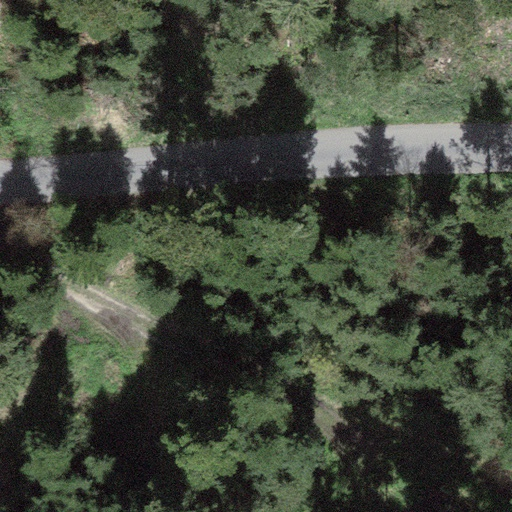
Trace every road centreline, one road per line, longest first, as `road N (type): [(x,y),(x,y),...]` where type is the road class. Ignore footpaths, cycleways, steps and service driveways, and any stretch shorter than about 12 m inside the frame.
road 1 (track): [(511,491),(271,368),(94,311),(0,247)]
road 2 (unclassified): [(0,181),(511,165)]
